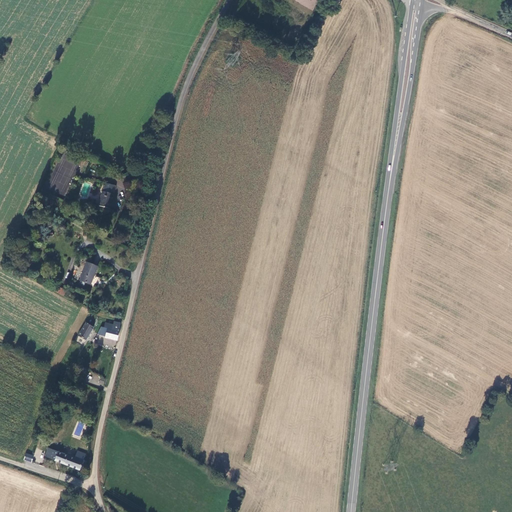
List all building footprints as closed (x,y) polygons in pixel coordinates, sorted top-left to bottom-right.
[(135,175),(131,180),(136,183),(139,178),(135,175)] [(109,209),(115,186),(106,183),(104,192),(101,191),(97,205),(109,209)] [(99,267),(88,262),(80,280),(91,284),(99,267)] [(59,287),(57,293),(64,296),(66,290),(59,287)] [(104,328),(101,327),(98,334),(105,336),(105,337),(117,340),(121,323),(114,321),(113,325),(106,323),(104,328)] [(86,324),(79,337),(85,341),(93,329),(86,324)] [(82,462),(75,459),(49,449),(46,457),(80,470),(82,465),(84,465),(86,461),(82,460),(82,462)] [(82,460),(84,454),(78,452),(75,459),(82,462),(82,460)] [(34,456),(26,454),(23,461),(32,463),(34,456)]
